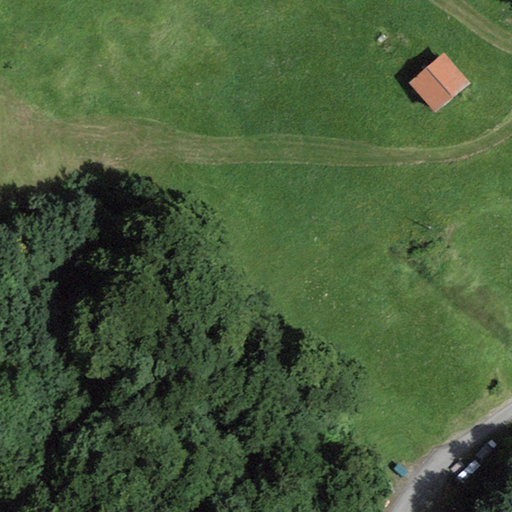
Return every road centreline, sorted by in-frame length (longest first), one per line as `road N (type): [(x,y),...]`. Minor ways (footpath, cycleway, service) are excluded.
road 1 (track): [(330,0),(347,14),(340,110),(354,144),(409,155),(463,148),(511,127)]
road 2 (unclassified): [(407,511),(424,482),(511,416)]
